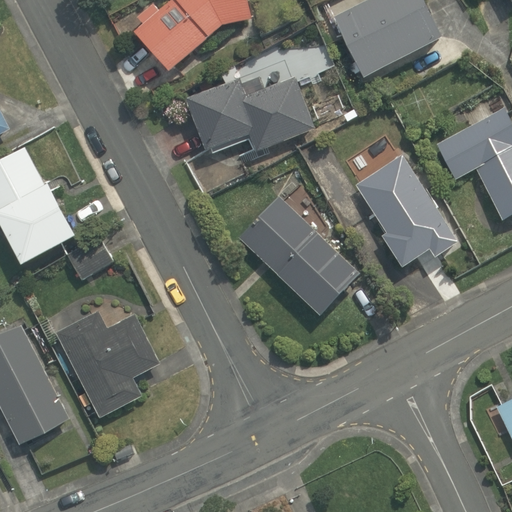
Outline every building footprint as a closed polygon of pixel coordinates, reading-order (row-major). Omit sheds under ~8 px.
[(188,0),(151,38),(185,80),(227,37),(268,22),(259,0),(188,0)] [(456,44),(432,0),(393,0),(351,22),(382,82),(456,44)] [(0,140),(18,132),(0,96),(0,87),(2,86),(0,82),(0,140)] [(254,102),(247,84),(198,103),(220,158),(258,143),(266,162),(326,138),(303,82),(254,102)] [(511,227),(511,226),(511,116),(449,148),(469,188),(487,179),(511,227)] [(0,205),(39,273),(94,241),(62,186),(54,190),(31,150),(0,167),(0,205)] [(417,156),(367,187),(397,235),(388,240),(412,280),(446,259),(451,268),(476,253),(417,156)] [(374,276),(283,200),(244,247),(335,323),(374,276)] [(167,365),(141,318),(114,332),(106,317),(65,339),(107,419),(148,396),(139,379),(167,365)] [(29,334),(0,349),(0,416),(5,413),(28,455),(80,426),(29,334)] [(511,404),(503,408),(511,430),(511,404)]
